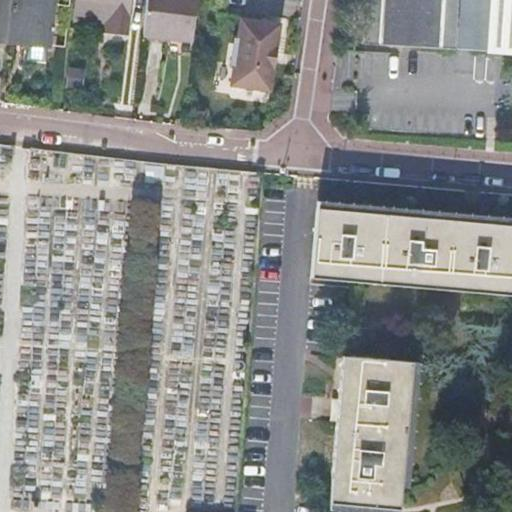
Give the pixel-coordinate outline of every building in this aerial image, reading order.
[(0,0),(0,41),(50,47),(55,0),(0,0)] [(76,0),(75,9),(74,17),(106,20),(105,28),(128,30),(131,0),(76,0)] [(193,43),(198,0),(148,0),(143,35),(193,43)] [(490,46),(490,53),(511,54),(511,0),(367,0),(365,46),(459,52),(460,44),(490,46)] [(231,87),(271,93),(280,25),(240,20),(238,40),(235,40),(231,66),(234,66),(231,87)] [(459,52),(490,53),(490,46),(460,44),(459,52)] [(69,68),(67,88),(83,90),(85,70),(69,68)] [(310,278),(485,293),(511,295),(511,225),(491,223),(414,217),(316,209),(310,278)] [(341,355),(330,502),(400,507),(412,361),(341,355)]
